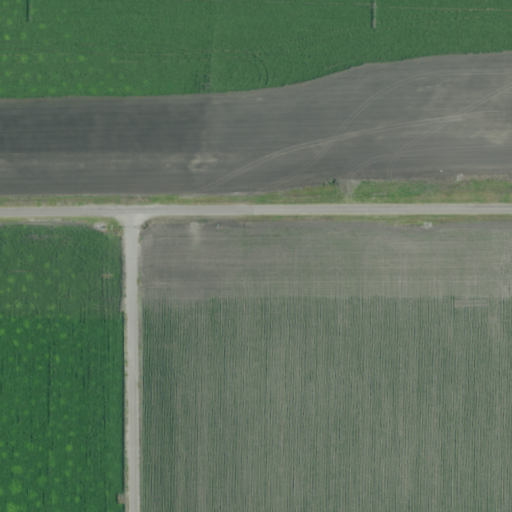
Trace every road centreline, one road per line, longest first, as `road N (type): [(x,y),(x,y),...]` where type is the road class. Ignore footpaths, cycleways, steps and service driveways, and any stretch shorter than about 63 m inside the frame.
road 1 (residential): [(0,216),(511,209)]
road 2 (track): [(134,216),(132,511)]
